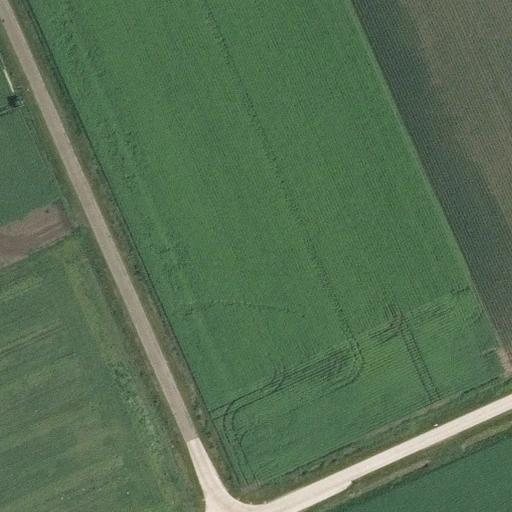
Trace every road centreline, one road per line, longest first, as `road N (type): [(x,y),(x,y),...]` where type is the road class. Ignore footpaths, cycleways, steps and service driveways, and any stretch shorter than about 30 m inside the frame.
road 1 (unclassified): [(223,511),(0,4)]
road 2 (unclassified): [(268,511),(511,401)]
